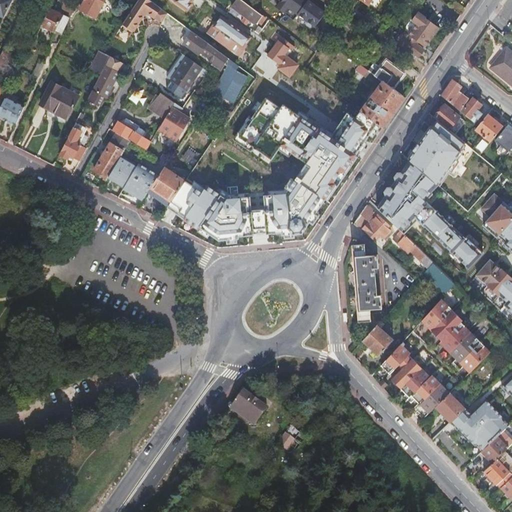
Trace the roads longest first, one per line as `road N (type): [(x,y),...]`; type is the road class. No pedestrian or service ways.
road 1 (unclassified): [(0,429),(78,402),(226,331)]
road 2 (primary): [(450,58),(328,234)]
road 3 (primary): [(228,338),(110,511)]
road 4 (primary): [(134,511),(253,350)]
road 5 (residential): [(343,367),(480,511)]
road 6 (residential): [(69,188),(154,34)]
road 7 (residential): [(69,188),(223,267)]
